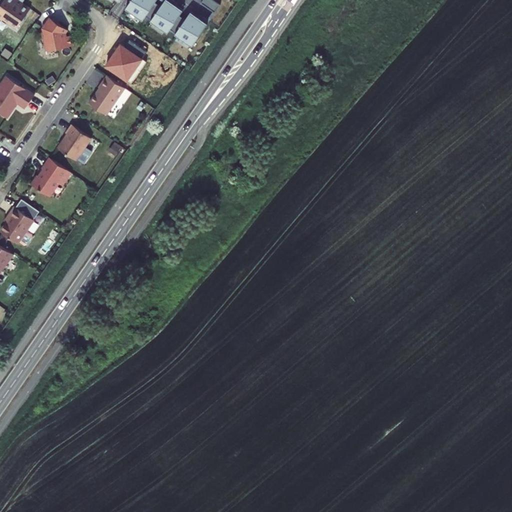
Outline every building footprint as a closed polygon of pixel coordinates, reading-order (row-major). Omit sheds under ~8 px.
[(0,0),(0,17),(5,21),(6,20),(19,29),(33,9),(25,3),(20,0),(0,0)] [(143,19),(145,17),(155,2),(156,0),(131,0),(126,8),(143,19)] [(170,30),(179,15),(184,9),(173,2),(173,0),(165,0),(161,6),(151,21),(168,32),(170,30)] [(221,4),(214,0),(202,0),(201,3),(215,12),(221,4)] [(191,11),(185,19),(176,34),(192,45),(209,21),(203,16),(202,19),(191,11)] [(71,30),(53,18),(46,28),(49,48),(52,50),(75,46),(73,36),(69,37),(68,33),(71,30)] [(128,88),(109,75),(101,87),(102,88),(92,103),(109,115),(128,88)] [(1,93),(0,93),(0,110),(10,118),(16,108),(15,107),(19,101),(20,102),(28,108),(37,95),(10,76),(0,89),(1,93)] [(75,125),(69,133),(70,134),(61,148),(79,160),(95,138),(75,125)] [(65,186),(74,172),(53,158),(45,169),(46,170),(41,176),(34,185),(43,190),(52,196),(61,183),(65,186)] [(18,206),(12,215),(14,216),(10,222),(3,231),(21,243),(37,220),(18,206)] [(17,254),(0,242),(0,276),(3,271),(2,271),(5,266),(6,267),(7,268),(17,254)]
